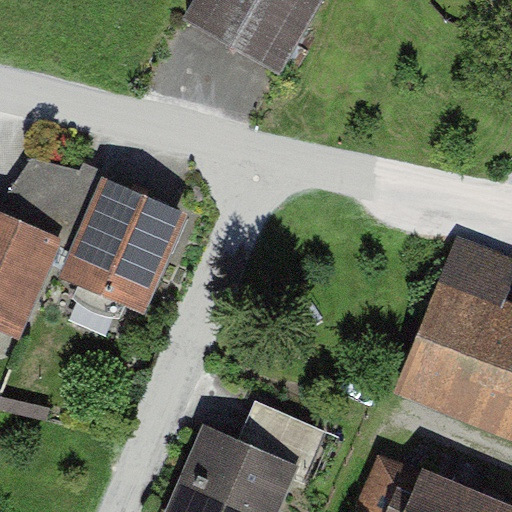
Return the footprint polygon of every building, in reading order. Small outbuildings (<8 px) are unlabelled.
[(204,0),(195,17),(290,70),(329,0),(204,0)] [(419,48),(471,72),(491,30),(440,6),(419,48)] [(69,221),(94,168),(37,141),(11,194),(69,221)] [(197,210),(116,173),(69,274),(150,311),(197,210)] [(0,200),(0,317),(27,331),(73,235),(0,200)] [(408,373),(511,416),(511,292),(507,291),(511,278),(511,253),(466,234),(408,373)] [(285,511),(308,461),(206,417),(164,511),(285,511)] [(511,511),(511,502),(437,471),(419,511),(511,511)]
